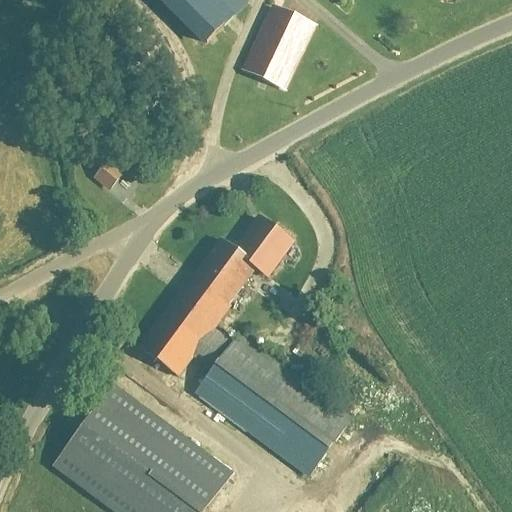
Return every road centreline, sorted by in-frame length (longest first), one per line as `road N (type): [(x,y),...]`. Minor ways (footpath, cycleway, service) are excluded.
road 1 (residential): [(153,218),(210,178),(511,22)]
road 2 (residential): [(0,480),(153,218)]
road 3 (track): [(140,0),(187,69),(204,111),(210,178)]
road 4 (residential): [(153,218),(0,304)]
